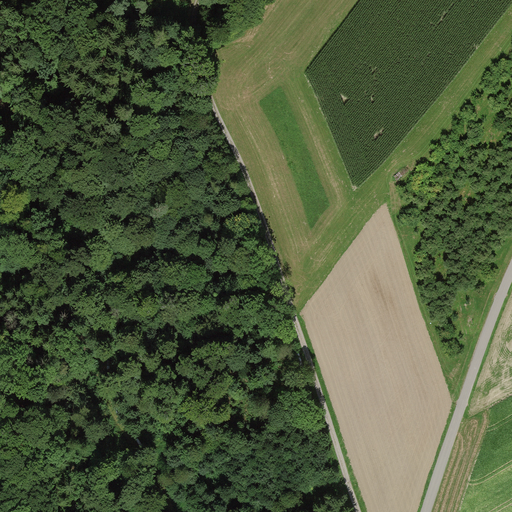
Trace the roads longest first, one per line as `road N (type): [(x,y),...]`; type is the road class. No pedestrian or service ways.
road 1 (track): [(360,511),(252,189),(195,55),(200,0)]
road 2 (unclassified): [(427,511),(511,273)]
road 3 (track): [(172,511),(113,409),(100,355)]
